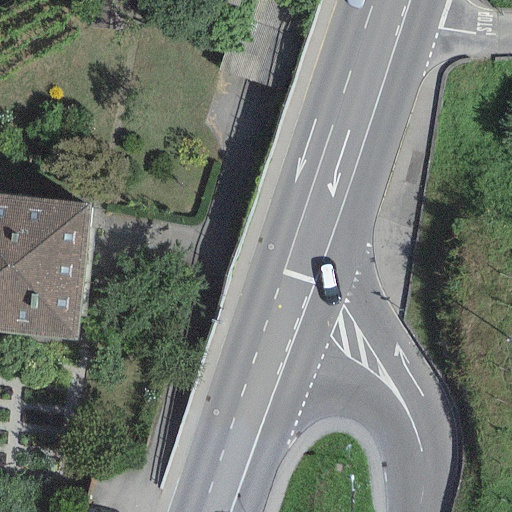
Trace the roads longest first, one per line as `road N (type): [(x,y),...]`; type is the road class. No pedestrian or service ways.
road 1 (primary): [(285,302),(379,24)]
road 2 (tertiary): [(410,511),(411,461),(392,399),(332,332),(285,302)]
road 3 (primary): [(217,511),(285,302)]
road 4 (unclassified): [(511,31),(379,24)]
